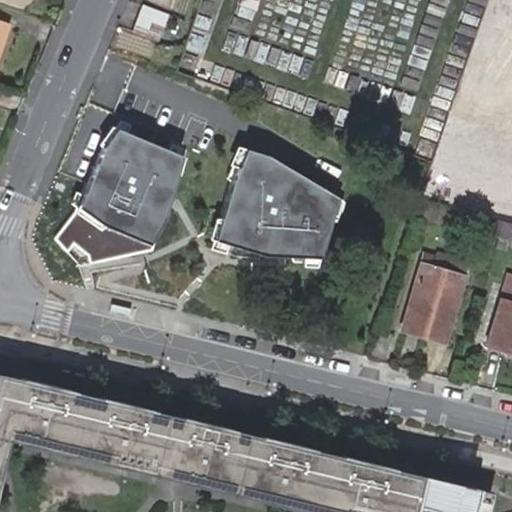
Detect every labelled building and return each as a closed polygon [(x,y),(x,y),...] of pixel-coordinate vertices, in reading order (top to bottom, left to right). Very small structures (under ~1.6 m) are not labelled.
[(158,41),(168,15),(141,6),(131,31),(158,41)] [(150,250),(174,164),(112,130),(99,154),(125,168),(114,196),(85,184),(53,239),(78,266),(150,250)] [(357,194),(241,141),(206,216),(321,270),(357,194)] [(439,222),(444,205),(415,198),(409,215),(439,222)] [(504,219),(472,212),(467,228),(498,236),(504,219)] [(511,221),(504,219),(498,236),(511,239),(511,221)] [(415,333),(440,261),(421,254),(396,327),(415,333)] [(464,270),(440,261),(415,333),(439,342),(464,270)] [(511,289),(501,286),(485,336),(511,344),(511,289)] [(375,329),(365,357),(380,361),(390,334),(375,329)] [(0,371),(0,378),(416,474),(418,466),(0,371)] [(407,511),(416,474),(0,378),(0,458),(5,437),(337,511),(407,511)]
